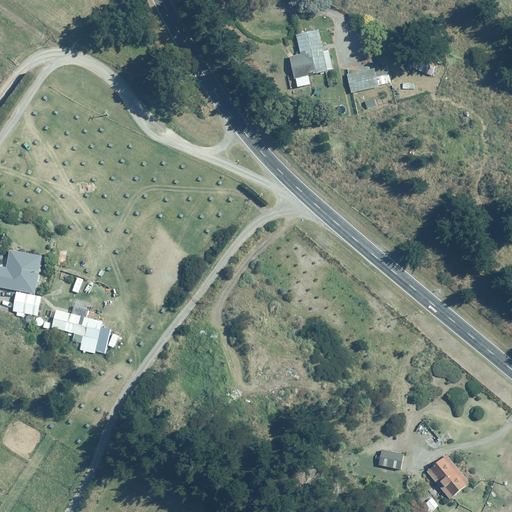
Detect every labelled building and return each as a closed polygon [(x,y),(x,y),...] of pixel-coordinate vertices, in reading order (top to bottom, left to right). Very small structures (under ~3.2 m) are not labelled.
[(320,31),(295,35),(299,56),(289,57),(293,78),(333,72),(329,50),(323,51),(320,31)] [(386,61),(346,67),(350,93),(378,89),(377,84),(389,82),(386,61)] [(373,100),(364,102),(365,108),(375,106),(373,100)] [(7,268),(0,266),(0,287),(35,294),(43,256),(11,250),(7,268)] [(108,272),(100,269),(97,280),(105,282),(108,272)] [(40,297),(17,292),(12,311),(14,312),(13,315),(24,317),(25,313),(36,315),(40,297)] [(103,322),(56,309),(50,329),(72,335),(70,342),(79,344),(78,349),(96,354),(96,352),(105,355),(112,330),(103,327),(103,322)] [(428,431),(423,425),(410,435),(415,442),(428,431)] [(400,471),(403,454),(380,451),(377,469),(387,471),(386,473),(395,474),(396,470),(400,471)] [(470,483),(447,456),(430,470),(430,469),(421,476),(445,504),(470,483)] [(438,505),(431,497),(420,505),(425,511),(438,511),(435,507),(438,505)]
